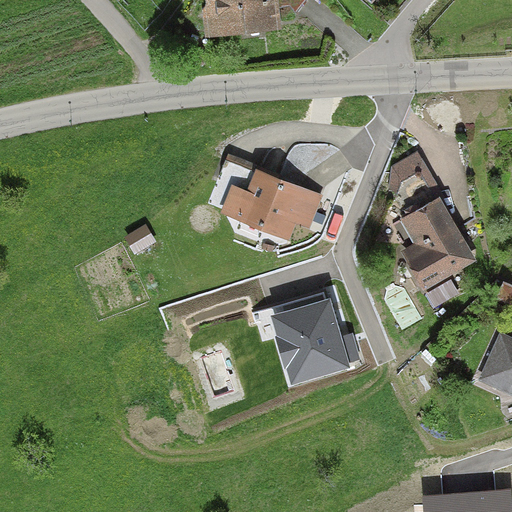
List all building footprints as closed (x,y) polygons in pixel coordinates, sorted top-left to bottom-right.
[(204,0),(208,34),(279,27),(276,0),(204,0)] [(285,0),(295,10),(305,0),(285,0)] [(436,182),(417,150),(390,167),(387,184),(400,204),(436,182)] [(249,190),(232,184),(223,208),(287,232),(293,218),(307,223),(319,192),(257,169),(249,190)] [(473,257),(438,196),(405,215),(421,242),(406,251),(426,284),(473,257)] [(124,232),(134,252),(156,241),(146,222),(124,232)] [(348,366),(329,300),(273,317),(293,383),(348,366)] [(511,337),(501,333),(481,376),(511,390),(511,337)] [(511,511),(510,490),(424,497),(425,511),(511,511)]
